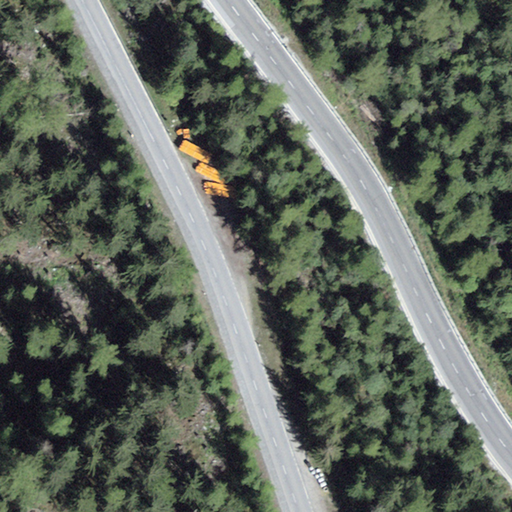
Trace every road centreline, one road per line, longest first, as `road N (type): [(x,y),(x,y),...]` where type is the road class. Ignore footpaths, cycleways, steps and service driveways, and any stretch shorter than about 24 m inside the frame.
road 1 (secondary): [(81,0),(195,226),(299,511)]
road 2 (secondary): [(511,455),(459,375),(346,159),(228,0)]
